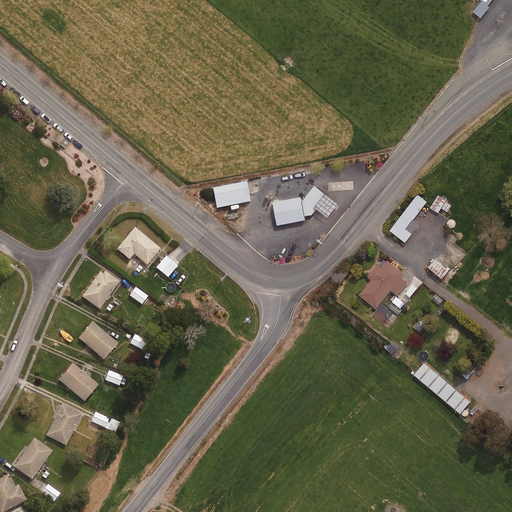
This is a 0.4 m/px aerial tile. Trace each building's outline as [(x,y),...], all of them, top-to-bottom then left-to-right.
[(492,0),(479,0),(481,2),(473,12),(481,18),(489,8),(488,7),(492,0)] [(250,202),(246,182),(212,189),(216,209),(250,202)] [(315,184),(302,200),(305,216),(313,214),(317,208),(328,217),(340,203),(315,184)] [(428,201),(418,194),(390,230),(406,242),(413,233),(406,228),(428,201)] [(447,200),(439,195),(431,208),(438,213),(447,200)] [(301,196),(274,201),(278,225),(305,219),(305,216),(302,200),(301,196)] [(135,227),(117,249),(130,259),(134,254),(147,265),(161,248),(135,227)] [(172,261),(166,256),(156,267),(168,277),(178,265),(172,261)] [(405,274),(388,259),(387,260),(385,258),(379,265),(378,264),(368,276),(372,279),(360,294),(377,309),(392,290),(398,295),(409,282),(403,277),(405,274)] [(449,271),(435,260),(428,268),(442,279),(449,271)] [(82,296),(100,309),(120,281),(105,271),(104,273),(100,271),(82,296)] [(148,296),(136,286),(133,290),(129,296),(142,304),(148,296)] [(105,360),(118,343),(92,321),(79,338),(105,360)] [(133,337),(130,343),(144,351),(150,341),(135,333),(133,337)] [(66,371),(58,379),(85,401),(99,384),(73,363),(66,371)] [(430,368),(424,363),(414,375),(420,380),(428,387),(437,395),(446,402),(455,410),(461,414),(461,415),(462,415),(462,416),(463,416),(463,417),(464,417),(465,417),(466,417),(467,416),(468,415),(468,414),(469,414),(469,413),(469,412),(469,411),(468,411),(468,410),(467,410),(467,409),(466,409),(465,409),(471,403),(465,398),(456,390),(447,383),(438,375),(430,368)] [(107,375),(105,380),(120,386),(124,375),(109,370),(107,375)] [(62,404),(47,435),(66,445),(82,414),(62,404)] [(94,416),(91,421),(105,428),(109,418),(96,412),(94,416)] [(34,437),(14,467),(32,479),(53,450),(34,437)] [(0,479),(0,511),(4,511),(27,500),(19,484),(14,487),(8,475),(0,479)] [(61,493),(48,484),(45,488),(42,492),(55,501),(61,493)]
